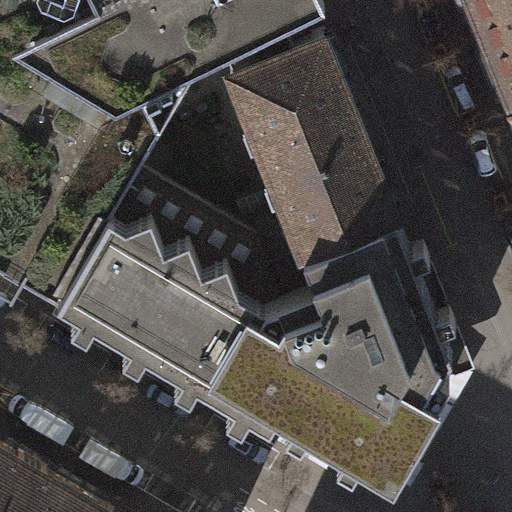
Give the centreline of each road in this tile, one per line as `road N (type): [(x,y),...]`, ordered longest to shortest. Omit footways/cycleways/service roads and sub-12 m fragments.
road 1 (residential): [(384,0),(511,334)]
road 2 (tertiary): [(265,511),(0,356)]
